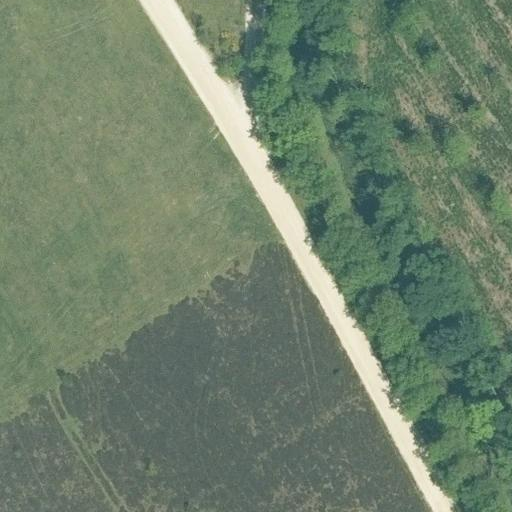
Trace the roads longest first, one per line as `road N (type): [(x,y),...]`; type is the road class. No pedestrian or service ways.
road 1 (track): [(445,511),(256,165),(153,0)]
road 2 (track): [(256,165),(256,0)]
